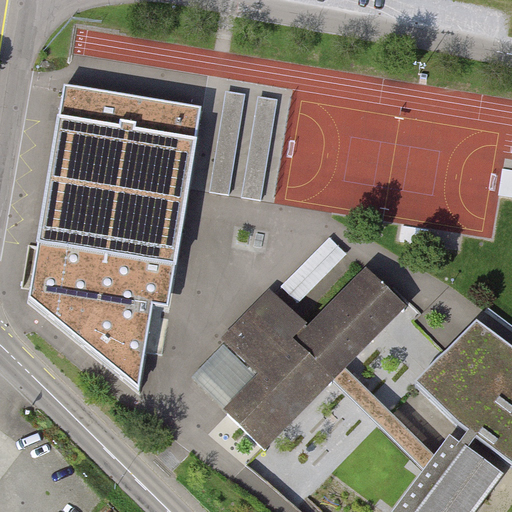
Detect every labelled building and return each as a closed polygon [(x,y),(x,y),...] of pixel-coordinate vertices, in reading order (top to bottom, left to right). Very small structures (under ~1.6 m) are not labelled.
[(66,84),(30,297),(140,388),(155,303),(171,306),(204,106),(66,84)] [(301,304),(350,255),(333,238),(284,287),(301,304)] [(227,414),(269,456),(415,312),(373,270),(309,333),(272,295),(223,344),(261,381),(227,414)] [(164,350),(169,318),(155,316),(150,347),(164,350)] [(511,350),(480,323),(424,388),(511,463),(511,350)] [(404,511),(485,511),(505,484),(451,446),(404,511)] [(283,511),(326,511),(315,502),(305,511),(303,511),(253,464),(243,475),(283,511)]
